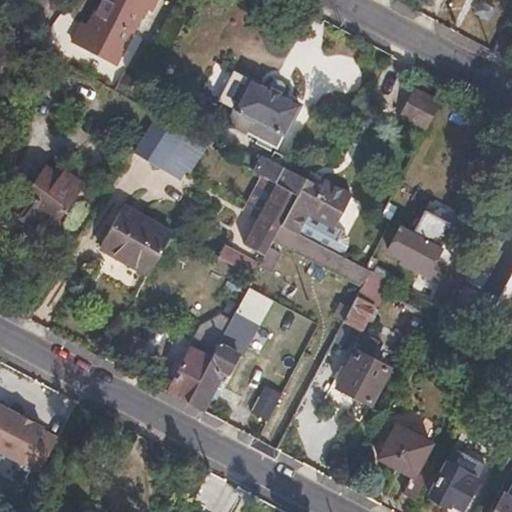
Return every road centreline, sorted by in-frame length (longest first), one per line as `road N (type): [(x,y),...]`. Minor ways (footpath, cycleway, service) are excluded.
road 1 (residential): [(338,511),(0,335)]
road 2 (residential): [(341,0),(511,89)]
